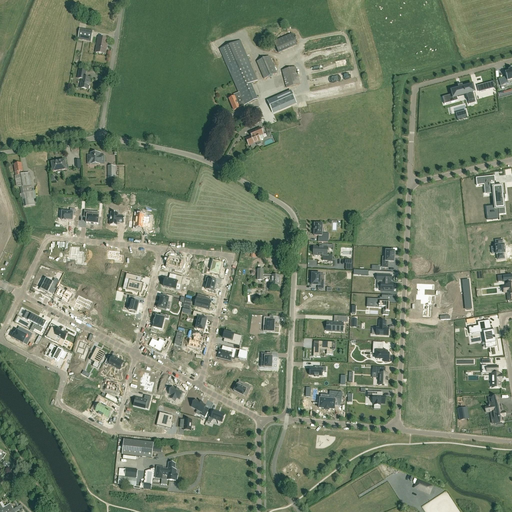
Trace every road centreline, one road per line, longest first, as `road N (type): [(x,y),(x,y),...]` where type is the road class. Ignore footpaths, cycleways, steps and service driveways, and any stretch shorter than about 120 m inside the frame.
road 1 (unclassified): [(286,419),(294,216),(203,159),(100,137)]
road 2 (residential): [(408,182),(397,430)]
road 3 (residential): [(20,293),(0,339),(63,374),(57,402),(116,432)]
road 4 (residential): [(199,387),(231,256),(160,248)]
road 5 (residential): [(511,60),(415,88),(408,182)]
road 6 (residential): [(160,248),(47,238),(20,293)]
road 7 (unclassified): [(100,137),(123,0)]
road 8 (residential): [(135,352),(20,293)]
